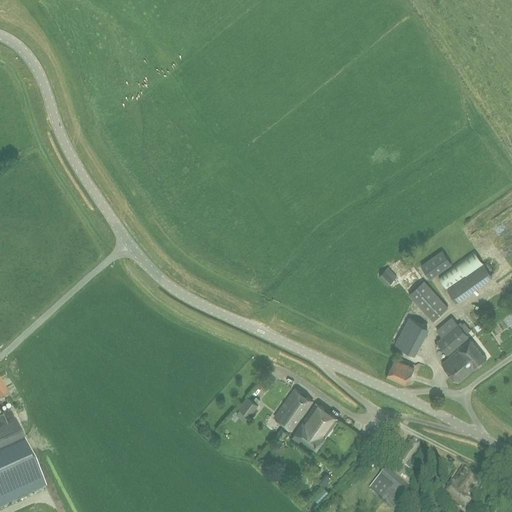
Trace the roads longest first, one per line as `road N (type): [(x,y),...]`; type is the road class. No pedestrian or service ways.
road 1 (tertiary): [(311,357),(194,303),(146,267),(82,178),(27,52),(0,34)]
road 2 (residential): [(311,357),(393,421),(458,427)]
